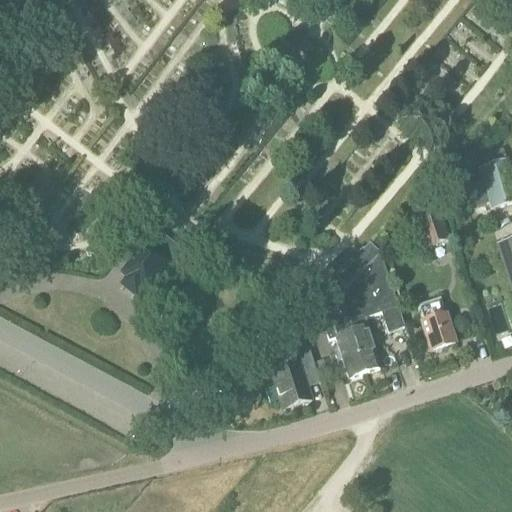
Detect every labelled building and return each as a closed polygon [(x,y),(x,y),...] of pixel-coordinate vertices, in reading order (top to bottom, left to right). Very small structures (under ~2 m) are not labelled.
[(511,0),(497,0),(510,12),(511,9),(511,0)] [(511,179),(507,164),(478,173),(483,190),(477,192),(481,207),(488,205),(490,212),(511,205),(511,179)] [(439,218),(416,225),(425,251),(447,243),(439,218)] [(140,289),(146,294),(179,252),(155,233),(122,275),(128,279),(122,287),(135,296),(140,289)] [(511,241),(498,246),(511,291),(511,241)] [(325,278),(303,299),(318,314),(339,292),(343,288),(346,291),(379,255),(369,245),(330,283),(325,278)] [(348,324),(365,375),(380,370),(368,331),(365,321),(382,316),(388,335),(404,330),(379,255),(346,291),(340,298),(346,324),(348,324)] [(346,324),(340,298),(339,298),(339,297),(320,316),(328,343),(335,341),(339,352),(334,354),(337,364),(342,362),(348,380),(365,375),(348,324),(346,324)] [(430,353),(431,355),(455,347),(441,302),(416,310),(426,341),(420,343),(424,355),(430,353)] [(272,376),(284,413),(312,404),(304,381),(317,376),(314,366),(304,336),(295,345),(302,367),(272,376)] [(317,376),(320,384),(331,380),(328,370),(325,371),(322,363),(314,366),(317,376)]
